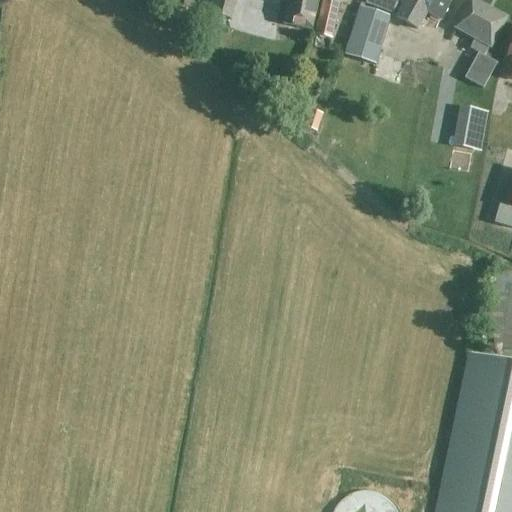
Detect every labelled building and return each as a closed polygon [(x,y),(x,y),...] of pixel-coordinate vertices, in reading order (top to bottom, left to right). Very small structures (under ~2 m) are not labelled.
[(209,0),(206,14),(223,18),(230,20),(235,0),(209,0)] [(288,0),(284,25),(312,30),(318,0),(288,0)] [(323,0),(315,36),(329,40),(338,0),(323,0)] [(392,16),(397,4),(387,0),(366,0),(364,5),(392,16)] [(405,0),(400,9),(394,19),(417,32),(427,14),(440,22),(451,0),(405,0)] [(464,80),(482,90),(496,65),(483,58),(488,48),(489,49),(506,20),(471,0),(454,30),(474,41),(469,51),(477,55),(464,80)] [(344,57),(375,65),(389,18),(359,8),(344,57)] [(309,111),(303,129),(315,133),(322,116),(309,111)] [(511,173),(503,204),(499,204),(493,225),(511,230),(511,173)] [(511,351),(511,272),(490,268),(488,288),(480,347),(511,351)] [(511,511),(511,364),(468,356),(435,511),(511,511)] [(376,494),(365,492),(361,493),(355,494),(346,498),(336,506),(333,511),(398,511),(396,508),(386,499),(376,494)]
